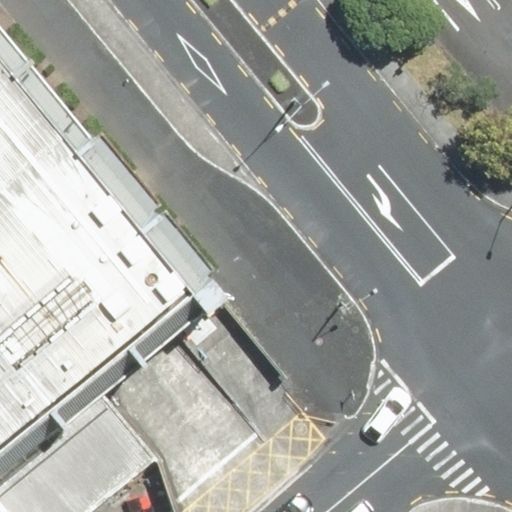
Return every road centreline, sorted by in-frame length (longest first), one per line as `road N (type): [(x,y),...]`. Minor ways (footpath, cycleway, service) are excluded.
road 1 (unclassified): [(483,380),(164,0)]
road 2 (unclassified): [(278,0),(511,261)]
road 3 (unclassified): [(329,511),(483,380)]
